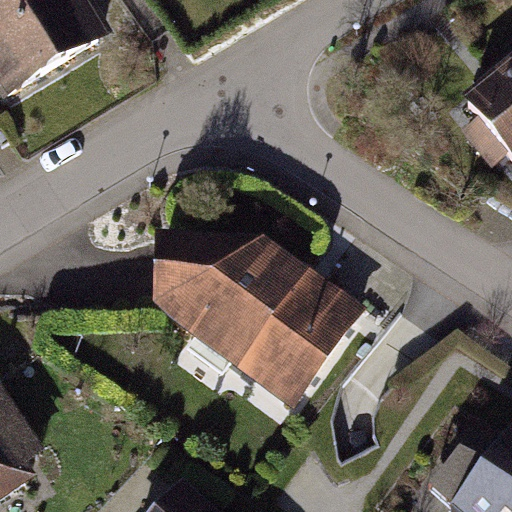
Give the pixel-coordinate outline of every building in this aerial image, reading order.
[(0,0),(0,24),(39,0),(0,0)] [(84,0),(39,0),(0,24),(0,97),(8,110),(112,46),(84,0)] [(511,81),(473,112),(483,125),(471,135),(500,171),(511,160),(511,81)] [(273,248),(170,245),(168,312),(302,408),(368,316),(273,248)] [(0,508),(34,486),(0,434),(0,508)] [(511,511),(511,453),(467,511),(511,511)] [(206,511),(193,499),(180,511),(206,511)]
